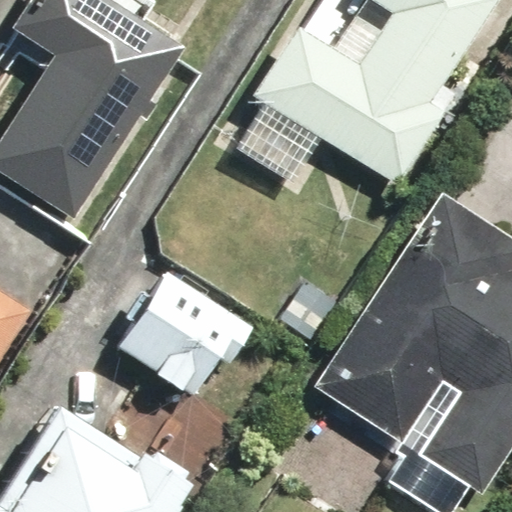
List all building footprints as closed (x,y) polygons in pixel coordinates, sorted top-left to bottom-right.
[(17,0),(28,7),(11,34),(4,30),(0,35),(0,41),(32,62),(0,113),(0,193),(57,229),(124,123),(131,127),(141,110),(129,103),(160,53),(126,32),(141,8),(128,0),(17,0)] [(471,0),(328,0),(302,45),(281,33),(242,100),(257,109),(230,154),(282,184),(307,141),(385,186),(436,98),(420,89),(471,0)] [(487,243),(420,199),(297,392),(395,455),(376,483),(422,511),(445,511),(459,492),(472,500),(511,436),(511,240),(495,230),(487,243)] [(215,370),(239,325),(143,273),(119,317),(121,318),(103,352),(144,374),(137,385),(161,398),(164,393),(179,401),(201,362),(215,370)] [(329,299),(296,280),(267,328),(300,348),(329,299)] [(0,340),(18,310),(0,299),(0,340)] [(0,511),(155,511),(174,482),(135,459),(129,469),(34,410),(0,463),(0,511)]
